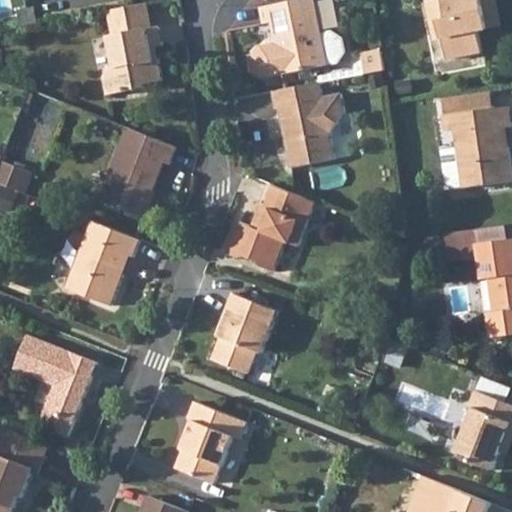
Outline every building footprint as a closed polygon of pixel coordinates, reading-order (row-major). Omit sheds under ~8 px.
[(323,34),(316,0),(298,0),(263,7),(266,23),(274,22),(279,46),(270,47),(262,46),(251,56),(254,72),(269,77),(329,66),(328,61),(337,60),(341,54),(346,49),(344,39),(331,32),(323,34)] [(486,3),(498,0),(497,0),(448,0),(447,0),(432,0),(429,1),(433,24),(440,23),(444,40),(447,59),(484,52),(480,31),(491,29),(486,3)] [(498,0),(486,3),(491,29),(503,27),(498,0)] [(115,35),(152,27),(148,3),(136,5),(110,10),(115,35)] [(437,41),(444,40),(440,23),(433,24),(437,41)] [(164,45),(160,26),(152,27),(115,35),(110,36),(116,69),(108,70),(104,76),(108,95),(147,87),(146,84),(164,81),(160,59),(156,59),(154,47),(158,46),(164,45)] [(366,74),(387,70),(384,50),(371,52),(373,58),(364,60),(366,74)] [(339,64),(341,54),(337,60),(328,61),(329,66),(339,64)] [(338,73),(340,79),(359,75),(358,69),(338,73)] [(322,82),(275,91),(278,109),(282,108),(287,107),(292,134),(287,135),(293,168),(337,159),(332,134),(347,112),(343,93),(325,97),(322,82)] [(503,129),(511,127),(511,121),(510,106),(495,108),(493,92),(443,98),(448,131),(458,129),(460,147),(465,186),(465,188),(511,181),(511,163),(510,147),(505,148),(503,129)] [(292,134),(287,107),(282,108),(287,135),(292,134)] [(178,146),(130,127),(111,175),(114,176),(105,200),(146,217),(152,201),(150,195),(152,190),(154,190),(166,162),(171,164),(178,146)] [(465,186),(460,147),(443,150),(447,183),(454,188),(465,186)] [(33,173),(2,161),(0,165),(0,182),(26,193),(33,173)] [(287,241),(300,247),(318,202),(277,186),(269,206),(273,208),(269,218),(260,214),(255,227),(243,222),(230,253),(242,258),(246,256),(261,262),(263,266),(275,271),(287,241)] [(264,204),(260,214),(269,218),(273,208),(269,206),(264,204)] [(132,256),(136,257),(143,240),(94,220),(67,287),(112,306),(125,274),(121,273),(129,254),(132,256)] [(506,226),(478,230),(480,244),(508,240),(506,226)] [(481,257),(484,279),(491,278),(495,313),(488,314),(492,338),(511,335),(511,239),(508,240),(480,244),(478,230),(448,234),(451,261),(481,257)] [(402,251),(406,240),(394,236),(390,246),(402,251)] [(129,254),(121,273),(125,274),(132,256),(129,254)] [(281,311),(235,293),(229,310),(232,311),(229,320),(225,319),(218,335),(223,337),(214,360),(250,374),(259,352),(264,354),(281,311)] [(70,436),(99,362),(29,334),(15,368),(56,384),(40,425),(70,436)] [(485,377),(479,391),(506,401),(511,387),(485,377)] [(511,403),(477,390),(471,406),(476,408),(459,451),(474,456),(472,461),(494,470),(511,426),(511,403)] [(248,422),(196,401),(189,419),(191,420),(185,436),(189,437),(184,450),(177,468),(216,483),(234,437),(241,440),(248,422)] [(38,475),(50,445),(0,424),(0,442),(4,444),(0,452),(0,511),(13,511),(20,496),(24,497),(33,473),(38,475)] [(511,446),(511,426),(503,450),(510,453),(511,446)] [(180,448),(184,450),(189,437),(185,436),(180,448)] [(488,511),(492,503),(439,482),(434,494),(432,511),(488,511)] [(190,511),(149,495),(142,511),(190,511)]
